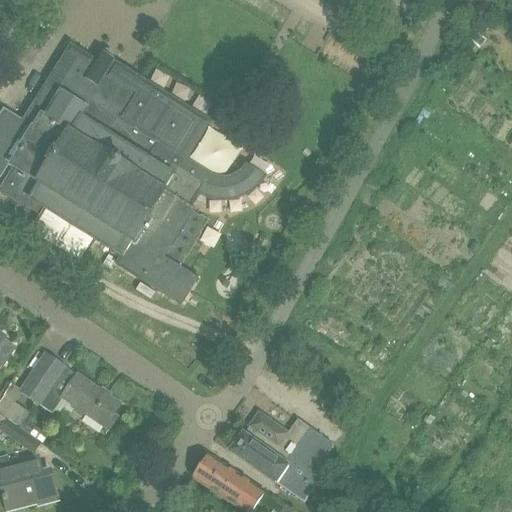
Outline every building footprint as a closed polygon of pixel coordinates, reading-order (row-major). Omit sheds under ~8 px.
[(0,52),(19,20),(18,12),(0,13),(0,52)] [(5,113),(0,120),(0,175),(8,163),(16,168),(1,192),(27,208),(42,218),(33,233),(80,263),(94,240),(123,257),(118,265),(181,304),(196,280),(177,267),(163,259),(184,226),(183,225),(191,212),(192,211),(188,209),(198,193),(209,176),(186,162),(186,161),(197,142),(209,123),(112,63),(113,61),(112,60),(111,62),(101,56),(102,54),(101,53),(96,63),(71,48),(23,124),(5,113)] [(229,185),(221,185),(221,196),(229,195),(236,194),(243,190),(239,181),(232,184),(231,184),(229,184),(229,185)] [(184,226),(163,259),(177,267),(183,258),(184,258),(198,235),(197,234),(206,221),(191,212),(183,225),(184,226)] [(0,334),(0,366),(2,368),(15,350),(3,342),(5,338),(0,334)] [(21,392),(19,394),(21,395),(52,416),(55,411),(64,399),(73,405),(68,412),(72,414),(82,421),(84,417),(109,433),(118,419),(113,416),(121,404),(77,374),(76,375),(46,354),(21,392)] [(22,428),(27,421),(31,414),(15,403),(4,396),(0,400),(0,414),(21,429),(22,428)] [(320,480),(313,475),(334,444),(298,419),(288,434),(259,414),(257,417),(260,419),(254,427),(251,425),(249,428),(250,428),(244,436),(243,435),(231,452),(304,503),(320,480)] [(0,431),(34,455),(42,444),(20,428),(0,415),(0,431)] [(36,428),(27,421),(22,428),(21,429),(31,436),(36,428)] [(0,461),(0,483),(7,511),(38,503),(39,505),(57,500),(50,471),(41,473),(37,457),(7,465),(6,460),(0,461)] [(194,479),(243,511),(251,511),(264,490),(211,457),(194,479)]
